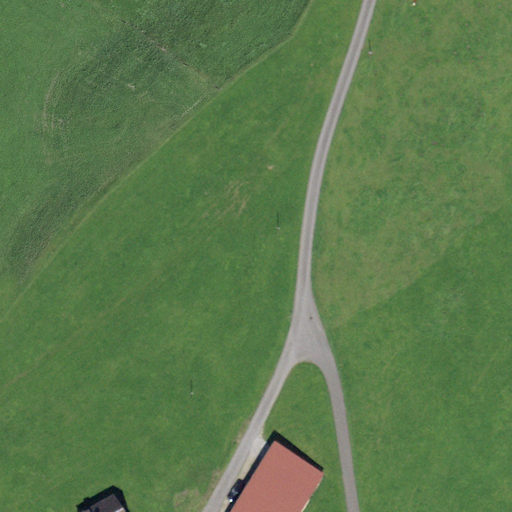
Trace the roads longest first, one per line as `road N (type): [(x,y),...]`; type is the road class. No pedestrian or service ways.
road 1 (track): [(375,0),(335,122),(297,357),(218,511)]
road 2 (track): [(304,298),(337,378),(357,511)]
